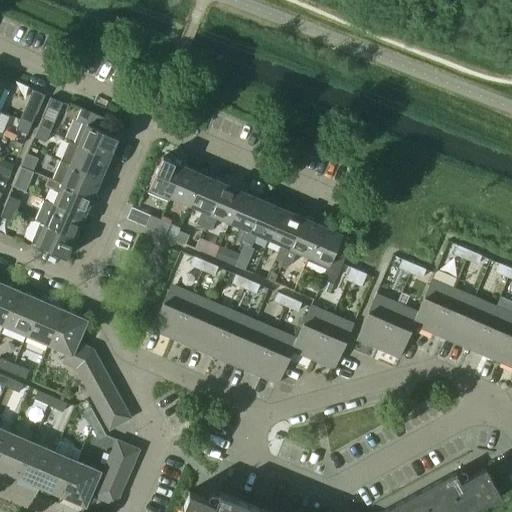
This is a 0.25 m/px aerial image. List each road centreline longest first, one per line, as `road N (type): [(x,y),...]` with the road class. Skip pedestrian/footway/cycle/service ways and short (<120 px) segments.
road 1 (residential): [(494,405),(336,493),(253,452),(268,415)]
road 2 (residential): [(268,415),(435,369),(494,405)]
road 3 (residential): [(353,210),(150,122)]
road 4 (residential): [(80,277),(150,122)]
road 5 (residential): [(126,509),(156,441),(128,354)]
road 6 (residential): [(150,122),(0,61)]
road 7 (residential): [(128,354),(268,415)]
